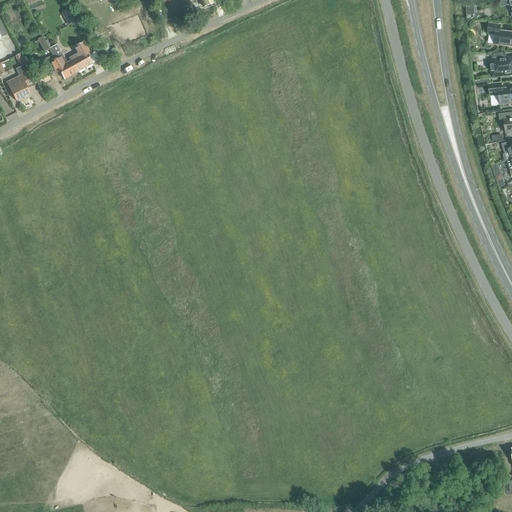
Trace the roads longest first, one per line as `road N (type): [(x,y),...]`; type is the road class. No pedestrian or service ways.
road 1 (unclassified): [(511,332),(442,193),(384,0)]
road 2 (unclassified): [(0,132),(265,0)]
road 3 (secondary): [(409,0),(470,196)]
road 4 (secondary): [(470,196),(438,0)]
road 5 (unclassified): [(353,511),(414,461),(511,435)]
